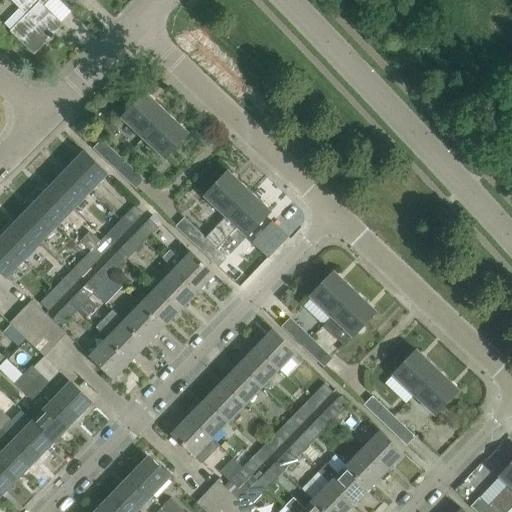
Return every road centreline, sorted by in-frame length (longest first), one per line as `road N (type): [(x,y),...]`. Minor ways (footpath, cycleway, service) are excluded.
road 1 (residential): [(49,511),(335,218)]
road 2 (tertiary): [(511,245),(282,0)]
road 3 (residential): [(335,218),(137,28)]
road 4 (residential): [(511,384),(335,218)]
road 5 (residential): [(411,511),(511,408)]
road 6 (residential): [(44,118),(137,28)]
